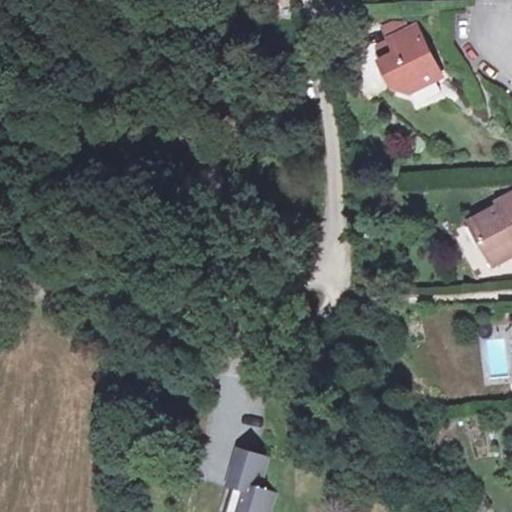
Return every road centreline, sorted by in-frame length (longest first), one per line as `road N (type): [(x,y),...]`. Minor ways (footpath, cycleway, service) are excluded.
road 1 (unclassified): [(0,289),(73,291),(162,258),(238,300),(327,281)]
road 2 (residential): [(309,0),(332,170),(327,281)]
